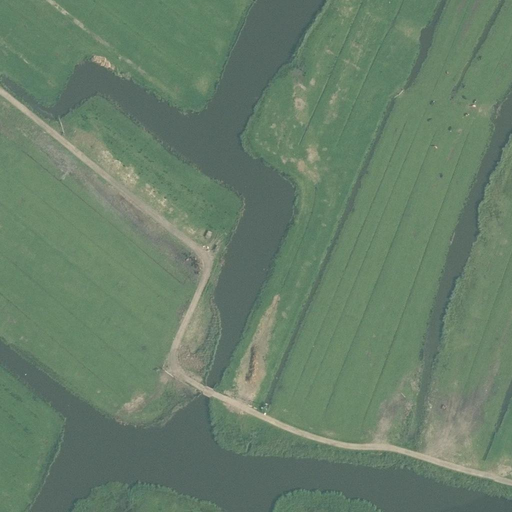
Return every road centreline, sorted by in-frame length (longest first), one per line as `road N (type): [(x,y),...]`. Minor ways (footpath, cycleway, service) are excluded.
road 1 (track): [(0,93),(192,245),(204,270),(171,358),(174,373),(219,398)]
road 2 (track): [(511,478),(407,450),(313,438),(219,398)]
